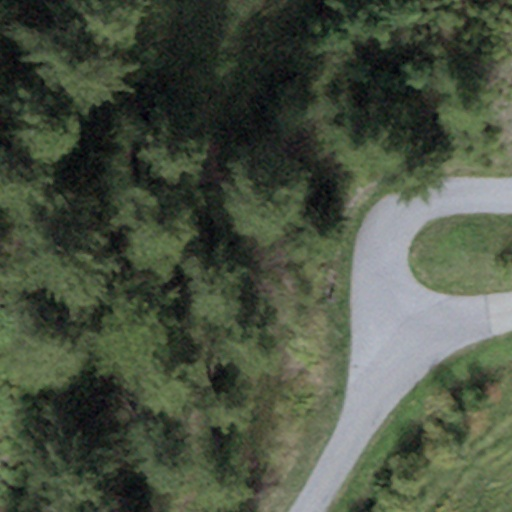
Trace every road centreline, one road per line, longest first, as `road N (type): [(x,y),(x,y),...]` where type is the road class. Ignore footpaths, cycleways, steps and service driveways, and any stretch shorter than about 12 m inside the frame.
road 1 (tertiary): [(303,511),(415,338),(511,313)]
road 2 (track): [(511,228),(429,228),(391,268),(391,310),(415,338)]
